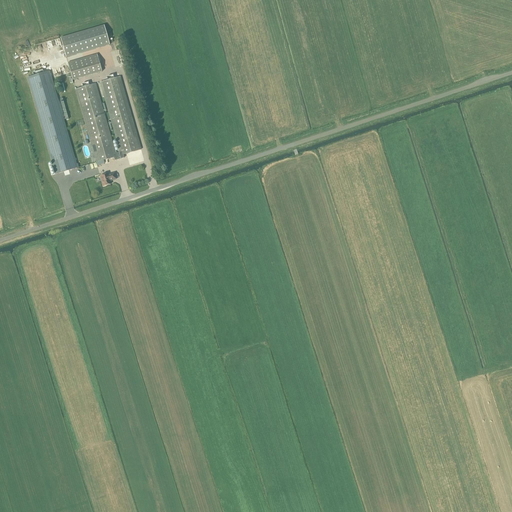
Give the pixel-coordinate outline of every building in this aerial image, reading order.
[(104,26),(60,38),(66,57),(109,45),(104,26)] [(72,80),(102,72),(97,54),(67,63),(72,80)] [(28,78),(52,162),(55,174),(77,168),(49,72),(43,73),(43,71),(33,74),(33,76),(28,78)] [(123,155),(141,150),(120,77),(100,83),(120,152),(115,154),(95,84),(75,90),(96,163),(114,157),(115,161),(124,158),(123,155)] [(114,173),(108,175),(108,174),(100,176),(103,186),(111,184),(110,181),(116,179),(114,173)]
